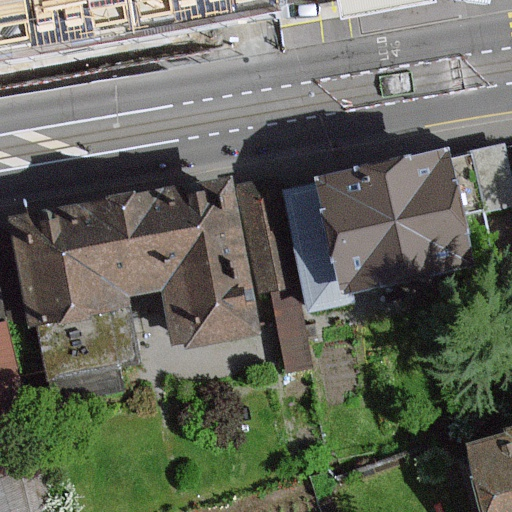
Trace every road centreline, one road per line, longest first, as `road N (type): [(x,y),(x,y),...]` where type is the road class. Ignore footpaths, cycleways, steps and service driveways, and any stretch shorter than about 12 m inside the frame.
road 1 (secondary): [(0,187),(511,97)]
road 2 (secondary): [(511,31),(0,117)]
